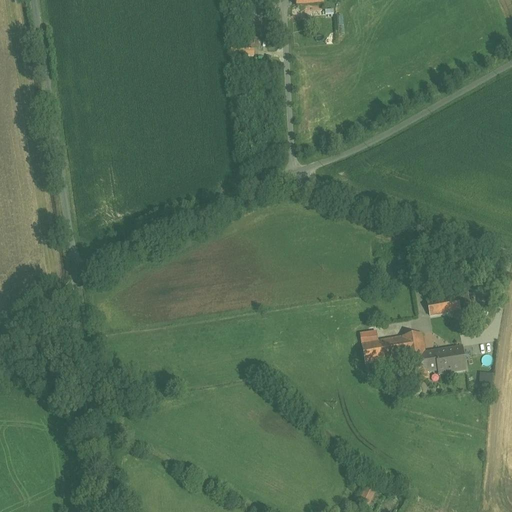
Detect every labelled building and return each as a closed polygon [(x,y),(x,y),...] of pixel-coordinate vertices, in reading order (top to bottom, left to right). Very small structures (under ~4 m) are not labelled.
[(468,290),(457,292),(461,311),(471,309),(468,290)] [(457,292),(427,297),(430,316),(461,311),(457,292)] [(421,334),(403,338),(363,345),(368,378),(382,376),(380,364),(407,360),(410,383),(429,380),(428,372),(425,355),(421,334)] [(463,349),(425,355),(428,372),(439,371),(439,375),(466,370),(463,349)] [(482,390),(495,390),(495,374),(483,374),(482,390)] [(407,394),(399,395),(401,407),(409,406),(407,394)] [(367,486),(362,500),(374,504),(379,490),(367,486)]
